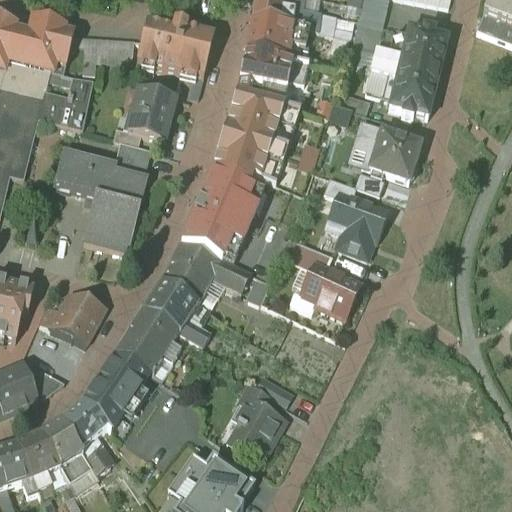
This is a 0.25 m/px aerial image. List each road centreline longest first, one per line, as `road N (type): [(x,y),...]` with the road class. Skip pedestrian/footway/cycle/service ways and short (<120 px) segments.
road 1 (residential): [(466,0),(434,150),(444,176),(418,252),(405,284),(381,302),(279,511)]
road 2 (residential): [(238,0),(192,179),(133,308)]
road 3 (residential): [(511,423),(471,355),(461,268),(473,221),(511,143)]
road 4 (residential): [(133,308),(55,419),(0,447)]
road 5 (residential): [(0,280),(133,308)]
